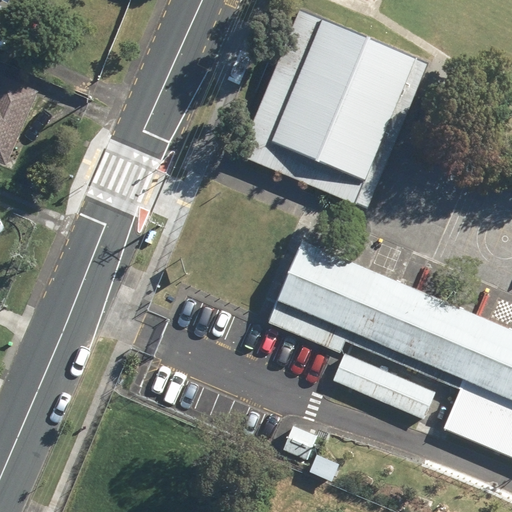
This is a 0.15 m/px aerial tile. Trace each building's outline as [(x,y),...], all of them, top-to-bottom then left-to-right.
[(15,0),(0,0),(0,14),(6,3),(12,7),(15,0)] [(405,30),(338,0),(294,0),(235,133),(338,179),(405,30)] [(2,75),(0,80),(0,163),(9,167),(43,93),(2,75)] [(511,305),(299,216),(271,283),(451,358),(432,404),(511,436),(511,305)] [(426,371),(335,333),(322,363),(413,401),(426,371)]
